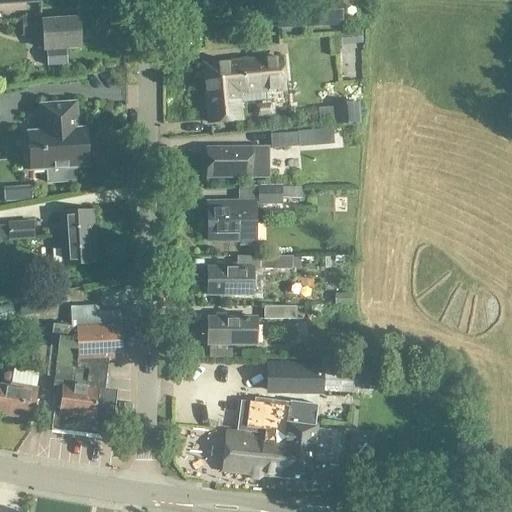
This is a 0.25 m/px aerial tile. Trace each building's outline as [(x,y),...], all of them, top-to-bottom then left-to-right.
[(314,0),(279,2),(280,28),(340,25),(339,0),(314,0)] [(25,28),(23,28),(24,38),(45,37),(46,50),(81,48),(80,21),(45,23),(45,19),(25,20),(25,28)] [(64,52),(46,55),(48,67),(66,64),(64,52)] [(207,98),(238,95),(282,90),(279,59),(204,67),(207,98)] [(333,84),(336,126),(361,124),(360,109),(364,108),(362,82),(333,84)] [(238,95),(207,98),(210,122),(240,119),(238,95)] [(77,122),(75,104),(41,106),(43,133),(29,134),(32,170),(48,169),(49,183),(77,181),(75,167),(89,166),(86,130),(76,130),(76,122),(77,122)] [(272,151),(306,148),(305,134),(271,136),(272,151)] [(268,150),(208,150),(208,178),(268,178),(268,150)] [(283,187),(259,187),(259,206),(282,206),(282,201),(297,201),(297,189),(283,189),(283,187)] [(256,245),(255,204),(209,204),(209,242),(242,241),(242,245),(256,245)] [(63,215),(67,266),(96,264),(93,213),(63,215)] [(35,222),(9,224),(10,243),(36,241),(35,222)] [(261,258),(261,271),(290,271),(290,258),(261,258)] [(301,258),(290,258),(290,271),(301,271),(301,258)] [(253,296),(253,271),(208,269),(208,296),(253,296)] [(12,305),(0,307),(0,323),(15,320),(12,305)] [(73,310),(74,331),(76,364),(109,362),(124,361),(121,313),(100,314),(100,308),(73,310)] [(297,308),(265,308),(265,321),(296,321),(296,319),(297,319),(297,308)] [(32,333),(45,329),(40,316),(28,320),(32,333)] [(208,346),(256,346),(256,320),(208,319),(208,346)] [(105,391),(109,362),(76,364),(74,331),(58,329),(52,377),(57,377),(55,386),(58,387),(53,427),(112,434),(117,393),(105,391)] [(323,363),(323,393),(372,396),(383,382),(385,363),(322,359),(322,363),(323,363)] [(266,395),(323,396),(323,393),(323,363),(322,363),(266,362),(266,395)] [(0,397),(0,414),(20,418),(20,420),(33,422),(38,391),(13,387),(12,389),(2,387),(0,397)] [(315,428),(264,423),(263,436),(228,433),(224,473),(310,482),(315,428)] [(200,456),(200,473),(218,474),(219,457),(200,456)]
